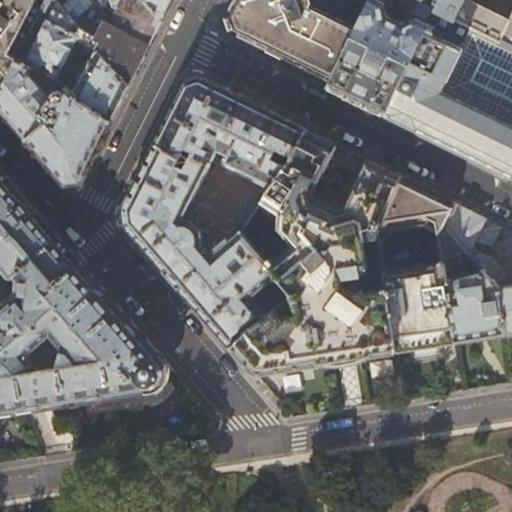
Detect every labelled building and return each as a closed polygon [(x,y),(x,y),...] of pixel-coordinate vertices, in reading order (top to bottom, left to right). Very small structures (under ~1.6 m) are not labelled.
[(0,0),(0,89),(16,57),(40,9),(44,0),(0,0)] [(57,0),(44,0),(40,9),(49,14),(28,55),(24,53),(21,60),(56,78),(76,37),(85,49),(83,51),(86,55),(69,89),(111,120),(122,100),(150,43),(110,22),(109,23),(104,21),(100,26),(80,16),(75,20),(57,0)] [(155,33),(163,18),(146,0),(111,0),(113,3),(118,5),(110,22),(150,43),(155,33)] [(146,0),(163,18),(171,0),(146,0)] [(233,0),(229,9),(233,12),(232,15),(229,16),(234,30),(236,29),(241,31),(239,36),(245,39),(277,55),(330,80),(369,0),(233,0)] [(393,5),(395,0),(369,0),(330,80),(328,85),(365,103),(385,113),(424,29),(434,9),(435,9),(437,5),(426,0),(415,0),(409,13),(393,5)] [(511,0),(439,0),(437,5),(435,9),(470,26),(511,47),(511,0)] [(511,47),(470,26),(459,47),(424,29),(385,113),(428,134),(508,173),(511,175),(511,47)] [(21,60),(16,57),(0,89),(0,107),(9,117),(26,137),(44,119),(39,113),(48,97),(59,79),(56,78),(21,60)] [(278,146),(294,153),(305,129),(254,104),(200,77),(186,83),(168,120),(138,178),(123,207),(125,223),(167,271),(231,345),(266,315),(250,296),(277,273),(265,259),(242,230),(241,231),(214,253),(201,239),(203,235),(202,231),(201,230),(200,227),(198,223),(193,219),(189,218),(185,218),(219,148),(228,152),(226,156),(226,158),(226,160),(228,162),(273,183),(288,162),(274,154),(278,146)] [(59,110),(48,97),(39,113),(44,119),(26,137),(41,155),(65,183),(81,181),(89,164),(101,140),(111,120),(69,89),(67,87),(61,96),(64,107),(59,110)] [(266,315),(231,345),(244,360),(252,370),(257,372),(259,373),(307,365),(397,351),(385,274),(380,243),(377,224),(398,180),(400,176),(367,160),(345,205),(339,207),(315,195),(313,188),(336,144),(305,129),(294,153),(288,162),(273,183),(262,200),(257,208),(260,210),(266,202),(278,211),(279,227),(292,243),(273,259),(269,257),(265,259),(277,273),(293,293),(266,315)] [(0,168),(0,263),(8,273),(11,274),(14,273),(17,278),(17,290),(0,304),(0,412),(99,397),(100,396),(105,395),(112,394),(113,395),(143,390),(143,388),(146,389),(152,389),(159,386),(161,385),(164,381),(167,375),(167,370),(166,364),(164,359),(158,353),(33,207),(0,168)] [(430,196),(398,180),(377,224),(380,243),(393,230),(424,225),(438,232),(443,223),(452,207),(430,196)] [(244,227),(257,208),(262,200),(253,196),(236,221),(244,227)] [(454,202),(452,207),(443,223),(472,256),(483,270),(498,288),(505,334),(511,332),(511,285),(509,286),(507,272),(494,256),(483,253),(484,247),(492,250),(503,226),(484,217),(454,202)] [(443,223),(438,232),(443,263),(456,342),(478,338),(505,334),(498,288),(483,270),(471,274),(463,255),(472,256),(443,223)] [(443,263),(385,274),(397,351),(426,347),(456,342),(443,263)] [(162,511),(159,506),(151,502),(120,507),(111,511),(162,511)]
